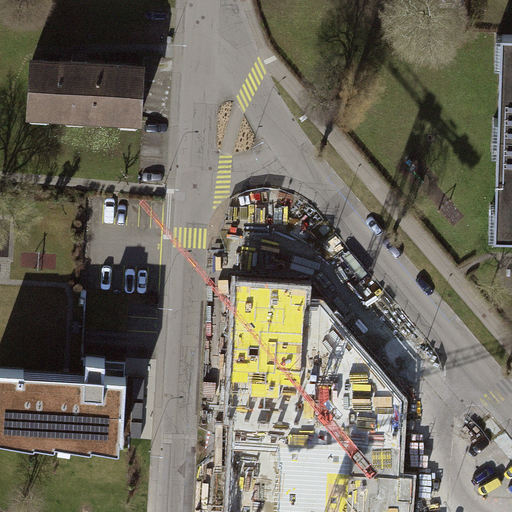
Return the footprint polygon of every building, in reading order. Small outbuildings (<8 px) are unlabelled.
[(511,35),(503,35),(502,65),(501,65),(498,135),(511,135),(511,35)] [(149,64),(33,58),(29,120),(146,127),(149,64)] [(511,135),(498,135),(496,205),(491,205),(490,234),(496,235),(511,235),(511,135)] [(313,289),(241,286),(229,511),(416,511),(418,482),(400,481),(404,401),(322,303),(312,302),(313,289)] [(458,298),(450,305),(467,326),(475,319),(458,298)] [(394,307),(385,314),(403,334),(411,327),(394,307)] [(67,380),(0,377),(0,439),(117,443),(119,382),(67,380)]
